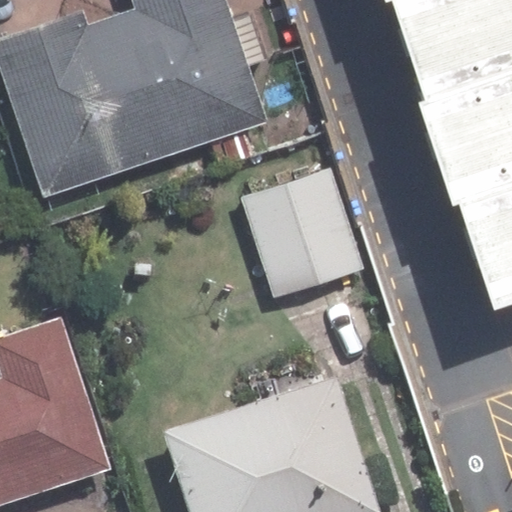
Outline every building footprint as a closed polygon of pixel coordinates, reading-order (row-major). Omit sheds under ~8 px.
[(224,14),(219,0),(128,0),(129,2),(77,19),(72,3),(0,27),(0,88),(35,192),(204,134),(213,162),(267,144),(239,59),(224,14)] [(511,0),(382,0),(476,291),(511,279),(511,0)] [(323,163),(236,192),(269,290),(356,261),(323,163)] [(197,171),(169,182),(178,206),(207,195),(197,171)] [(53,318),(0,334),(0,498),(100,466),(53,318)] [(369,511),(326,376),(154,429),(179,511),(369,511)]
